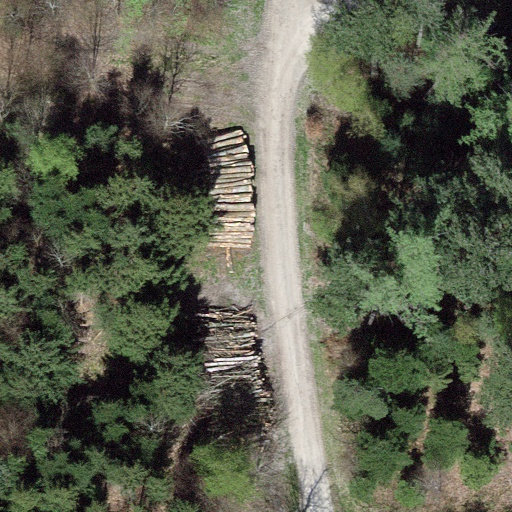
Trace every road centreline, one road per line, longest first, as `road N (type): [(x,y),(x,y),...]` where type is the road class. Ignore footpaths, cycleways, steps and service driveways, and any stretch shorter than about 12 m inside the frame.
road 1 (track): [(322,511),(288,333),(275,151),(279,58),(336,0)]
road 2 (track): [(279,58),(107,43),(0,56)]
